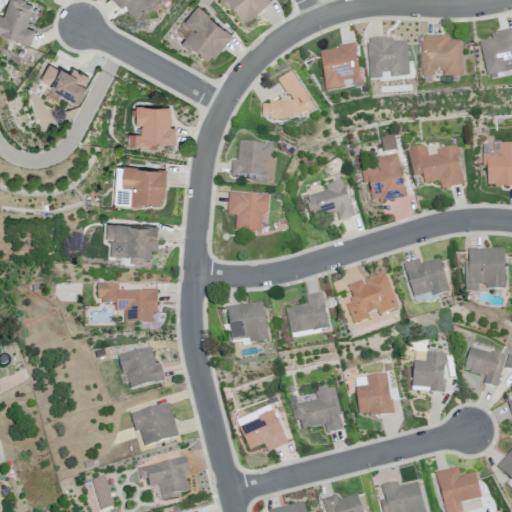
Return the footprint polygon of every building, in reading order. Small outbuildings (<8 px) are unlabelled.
[(8,0),(15,0),(33,6),(26,29),(34,31),(29,45),(0,35),(0,16),(3,17),(8,0)] [(112,0),(121,8),(124,5),(128,9),(127,11),(135,19),(149,5),(151,7),(158,0),(112,0)] [(248,18),(270,1),(269,0),(221,0),(226,7),(229,5),(241,20),(247,16),(248,18)] [(198,7),(183,24),(192,31),(181,44),(190,52),(192,48),(207,61),(211,56),(214,58),(233,36),(198,7)] [(480,44),(488,78),(505,74),(504,69),(511,67),(511,29),(498,33),(498,35),(491,37),(492,41),(480,44)] [(424,38),(424,44),(421,44),(422,79),(435,79),(435,73),(438,73),(439,73),(449,73),(449,79),(462,78),(461,43),(449,43),(449,38),(424,38)] [(367,47),(370,80),(382,79),(381,74),(391,74),(391,79),(409,77),(407,42),(394,43),(393,40),(381,41),(380,39),(369,40),(370,46),(367,46),(367,47)] [(320,53),(326,90),(344,87),(344,82),(351,81),(352,86),(364,84),(361,69),(359,69),(355,44),(338,47),(339,50),(320,53)] [(85,88),(77,103),(49,88),(48,85),(40,81),(49,65),(59,70),(60,68),(70,73),(72,69),(89,78),(85,88)] [(293,100),(289,94),(287,95),(278,79),(292,70),(308,97),(307,97),(315,109),(308,113),(308,112),(294,120),(270,120),(270,117),(262,117),(262,105),(269,105),(270,102),(289,102),(293,100)] [(170,108),(170,128),(175,128),(175,144),(156,144),(156,149),(150,149),(150,148),(127,147),(127,135),(140,136),(140,128),(135,128),(135,118),(135,108),(170,108)] [(383,151),(381,136),(394,134),(397,149),(383,151)] [(239,141),(238,162),(233,161),(231,176),(255,178),(255,181),(274,183),(275,161),(272,161),(273,144),(239,141)] [(511,143),(511,186),(494,187),(494,185),(487,185),(486,160),(483,160),(483,155),(499,154),(499,144),(511,143)] [(457,145),(459,157),(457,157),(461,175),(462,174),(465,184),(441,189),(439,181),(424,184),(422,174),(414,176),(408,148),(426,144),(428,155),(438,153),(437,149),(457,145)] [(376,158),(397,153),(407,197),(379,203),(378,199),(371,200),(367,183),(364,183),(362,172),(379,168),(376,158)] [(122,168),(166,171),(164,198),(161,197),(160,205),(142,203),(141,206),(129,206),(130,191),(121,190),(122,168)] [(323,185),(342,179),(354,216),(339,221),(336,212),(314,219),(307,196),(324,190),(323,185)] [(128,205),(128,190),(114,189),(114,204),(128,205)] [(269,195),(268,214),(263,214),(261,234),(235,232),(236,217),(227,216),(229,192),(269,195)] [(106,226),(150,228),(150,227),(157,227),(156,241),(158,241),(157,254),(151,253),(150,261),(143,261),(110,259),(111,243),(114,244),(114,241),(105,240),(106,226)] [(469,250),(469,263),(465,263),(466,292),(479,292),(478,284),(487,284),(487,289),(506,288),(504,249),(469,250)] [(403,265),(413,298),(430,293),(432,297),(450,291),(440,259),(421,264),(420,260),(403,265)] [(346,306),(354,325),(370,319),(368,314),(377,311),(379,315),(399,307),(385,274),(383,275),(382,273),(375,276),(376,278),(375,278),(374,277),(368,279),(368,281),(365,282),(367,285),(364,286),(362,280),(348,286),(353,298),(350,299),(352,303),(346,306)] [(97,282),(104,282),(103,283),(118,284),(118,290),(143,290),(143,289),(157,289),(157,314),(153,314),(153,324),(124,323),(125,311),(115,311),(115,303),(102,303),(102,298),(97,298),(97,282)] [(285,311),(290,336),(313,331),(313,332),(329,329),(324,306),(326,306),(323,292),(306,296),(308,305),(291,308),(292,310),(285,311)] [(227,308),(232,343),(249,341),(250,345),(268,342),(262,303),(227,308)] [(117,355),(151,347),(156,366),(161,365),(164,381),(131,389),(126,372),(122,373),(117,355)] [(506,355),(497,388),(484,384),(486,376),(470,372),(470,370),(464,369),(470,347),(491,353),(491,351),(506,355)] [(446,357),(444,380),(446,380),(445,394),(429,392),(430,388),(412,387),(414,360),(415,350),(426,352),(447,353),(446,357)] [(387,373),(390,399),(392,399),(394,414),(369,417),(369,413),(359,415),(355,386),(354,378),(387,373)] [(334,386),(341,415),(339,415),(343,429),(326,433),(324,425),(308,429),(307,427),(300,429),(298,420),(297,421),(294,410),(297,410),(295,404),(317,399),(315,391),(318,390),(317,387),(327,385),(328,388),(334,386)] [(267,398),(269,402),(278,399),(276,394),(267,398)] [(130,414),(135,432),(140,430),(144,447),(178,437),(169,403),(130,414)] [(270,403),(288,443),(267,452),(264,444),(250,450),(236,419),(270,403)] [(511,450),(497,468),(511,481),(511,450)] [(138,468),(140,480),(147,478),(149,488),(159,486),(162,501),(181,497),(180,494),(189,492),(186,474),(189,473),(186,457),(169,460),(169,462),(138,468)] [(84,461),(92,458),(94,466),(86,468),(84,461)] [(436,473),(445,511),(463,511),(462,503),(483,498),(477,473),(459,477),(458,468),(436,473)] [(92,479),(100,510),(113,506),(105,475),(92,479)] [(382,488),(385,500),(379,501),(382,511),(425,511),(418,482),(399,487),(398,482),(381,486),(382,488)] [(323,501),(326,511),(363,511),(358,495),(339,500),(337,494),(323,501)] [(269,511),(307,511),(305,502),(269,511)]
